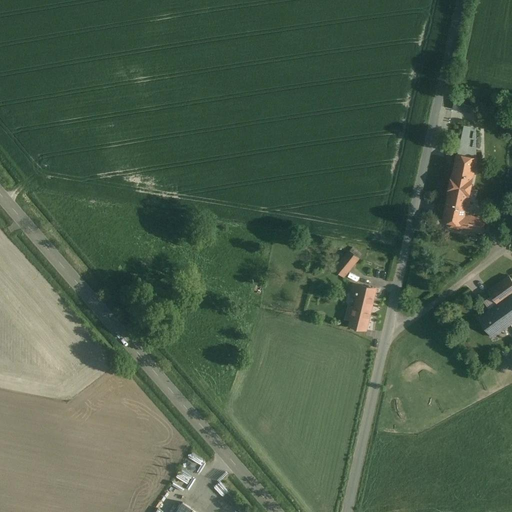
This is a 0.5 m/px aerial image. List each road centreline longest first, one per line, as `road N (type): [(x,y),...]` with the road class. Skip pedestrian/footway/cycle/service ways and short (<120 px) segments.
road 1 (tertiary): [(0,194),(275,511)]
road 2 (unclassified): [(392,331),(461,0)]
road 3 (unclassified): [(348,511),(392,331)]
road 4 (unclassified): [(511,253),(392,331)]
